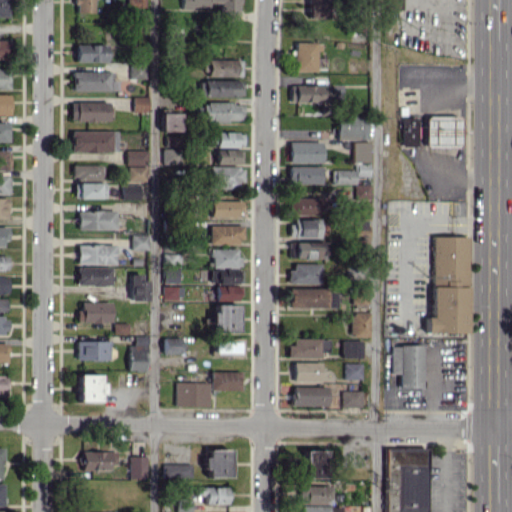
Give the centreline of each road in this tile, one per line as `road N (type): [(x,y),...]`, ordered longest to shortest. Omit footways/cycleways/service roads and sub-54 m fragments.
road 1 (residential): [(0,422),(511,426)]
road 2 (residential): [(264,0),(263,511)]
road 3 (primary): [(491,511),(492,0)]
road 4 (residential): [(42,0),(42,511)]
